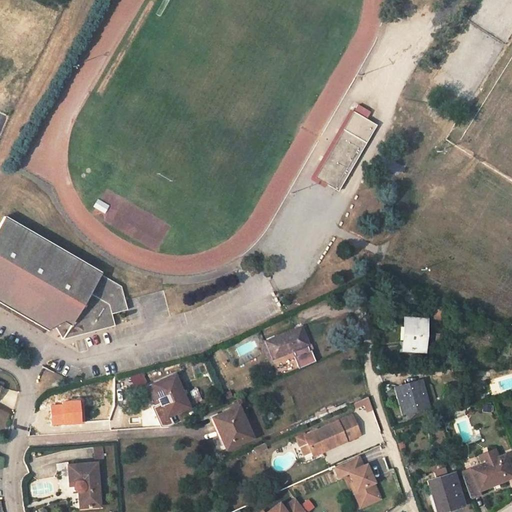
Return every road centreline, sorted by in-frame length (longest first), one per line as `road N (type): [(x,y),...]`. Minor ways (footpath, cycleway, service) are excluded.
road 1 (residential): [(363,322),(372,386),(414,511)]
road 2 (residential): [(0,360),(27,378),(10,473),(14,511)]
